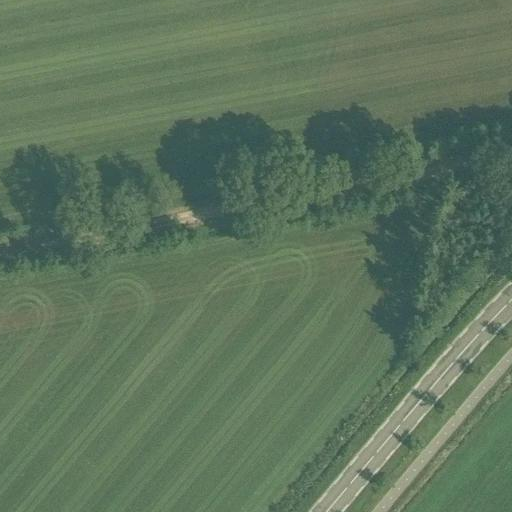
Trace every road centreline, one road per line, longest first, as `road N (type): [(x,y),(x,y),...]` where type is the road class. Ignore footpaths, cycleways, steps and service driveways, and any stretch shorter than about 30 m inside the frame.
road 1 (track): [(0,250),(511,158)]
road 2 (primary): [(327,511),(511,299)]
